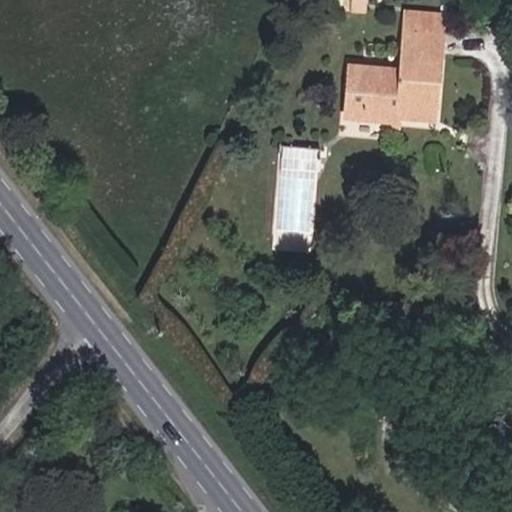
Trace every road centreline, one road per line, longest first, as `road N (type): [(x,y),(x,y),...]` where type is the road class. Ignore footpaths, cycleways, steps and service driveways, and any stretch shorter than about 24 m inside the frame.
road 1 (primary): [(0,196),(245,511)]
road 2 (track): [(94,317),(0,438)]
